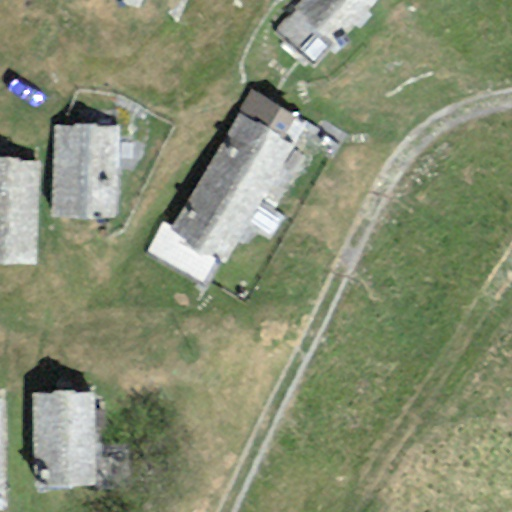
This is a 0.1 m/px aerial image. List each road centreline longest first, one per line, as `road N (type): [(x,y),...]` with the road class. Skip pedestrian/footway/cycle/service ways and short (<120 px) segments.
road 1 (track): [(511,99),(458,113),(394,165),(225,511)]
road 2 (track): [(352,511),(511,296)]
